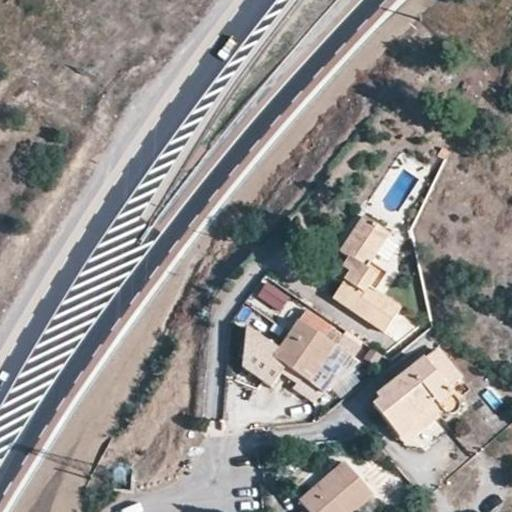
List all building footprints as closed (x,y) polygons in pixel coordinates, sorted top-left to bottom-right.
[(348,258),(338,274),(345,278),(342,284),(333,297),(384,331),(401,306),(376,290),(369,286),(376,275),(365,267),(370,260),(389,233),(363,216),(340,252),(348,258)] [(387,272),(370,260),(365,267),(376,275),(369,286),(376,290),(387,272)] [(345,278),(338,274),(335,279),(342,284),(345,278)] [(263,280),(249,301),(276,319),(290,297),(263,280)] [(374,350),(358,339),(346,330),(335,345),(323,337),(334,322),(311,306),(310,306),(300,321),(298,320),(277,351),(246,329),(243,368),(272,389),(284,373),(298,383),(295,388),(313,400),(359,363),(352,359),(357,351),(368,359),(374,350)] [(437,348),(384,389),(388,394),(380,401),(373,405),(402,439),(418,426),(412,418),(435,400),(445,412),(451,416),(455,414),(460,411),(461,401),(448,386),(461,376),(437,348)] [(388,394),(384,389),(376,395),(380,401),(388,394)] [(405,443),(445,412),(435,400),(412,418),(418,426),(402,439),(405,443)] [(352,511),(373,494),(344,460),(299,500),(306,509),(302,511),(352,511)]
